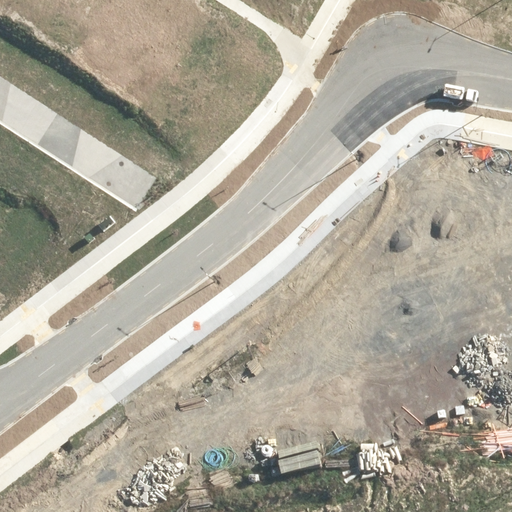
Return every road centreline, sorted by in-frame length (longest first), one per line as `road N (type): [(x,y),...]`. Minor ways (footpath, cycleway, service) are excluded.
road 1 (tertiary): [(407,58),(362,89),(254,210),(0,405)]
road 2 (residential): [(0,99),(138,185)]
